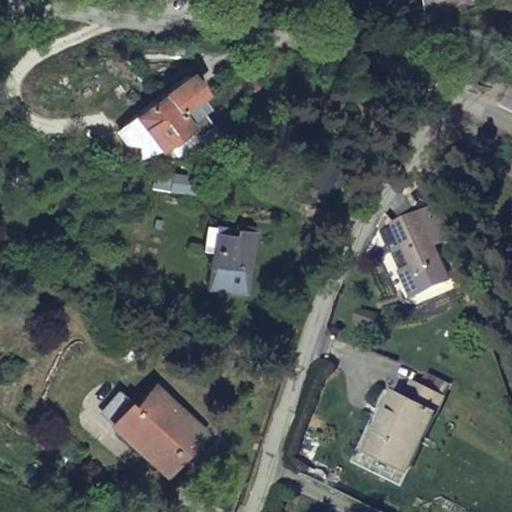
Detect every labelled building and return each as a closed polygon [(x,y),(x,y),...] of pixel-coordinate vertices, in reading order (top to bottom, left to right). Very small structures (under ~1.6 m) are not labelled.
[(465,2),(463,0),(441,0),(428,6),(432,16),(465,2)] [(188,73),(159,94),(174,112),(203,91),(188,73)] [(174,112),(159,94),(131,114),(160,151),(189,129),(174,112)] [(170,192),(203,194),(205,178),(172,175),(170,192)] [(425,214),(400,223),(416,270),(443,261),(425,214)] [(218,251),(220,226),(210,226),(208,251),(218,251)] [(258,229),(220,226),(218,251),(215,288),(253,291),(258,229)] [(449,394),(419,378),(410,396),(400,391),(373,447),(413,467),(449,394)] [(169,478),(202,437),(153,396),(122,433),(154,459),(151,463),(169,478)]
